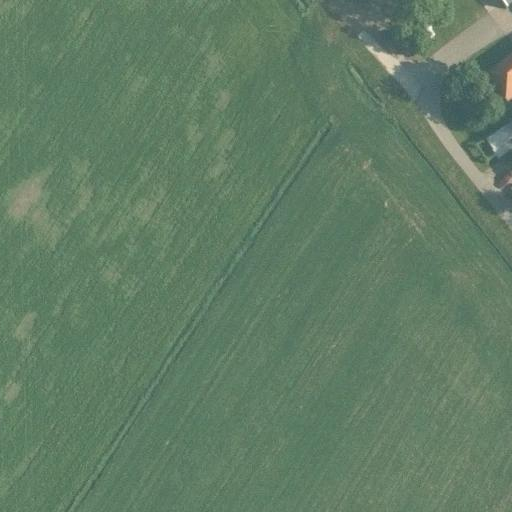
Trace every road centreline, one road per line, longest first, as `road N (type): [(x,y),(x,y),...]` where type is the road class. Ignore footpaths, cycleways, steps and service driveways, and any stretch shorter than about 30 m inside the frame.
road 1 (unclassified): [(511,223),(367,40)]
road 2 (unknown): [(411,93),(426,65),(509,0)]
